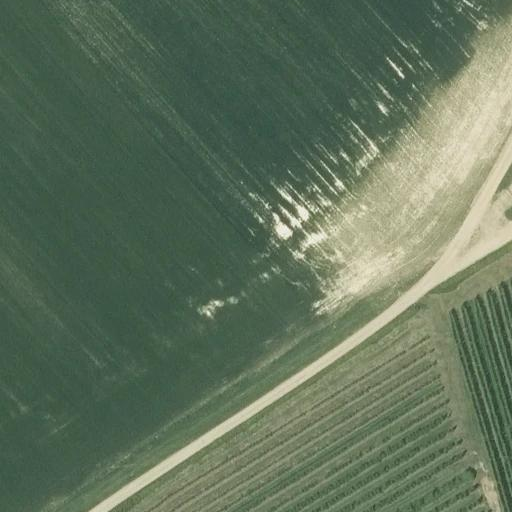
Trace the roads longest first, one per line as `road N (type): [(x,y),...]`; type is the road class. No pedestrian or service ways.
road 1 (track): [(104,511),(426,284)]
road 2 (track): [(426,284),(511,138)]
